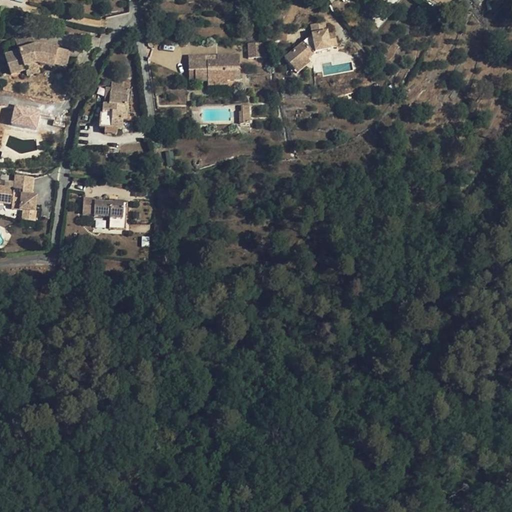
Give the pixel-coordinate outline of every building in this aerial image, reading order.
[(300,65),(308,59),(316,52),(330,49),(329,47),(337,46),(335,34),(327,35),(325,22),(311,25),(312,35),(313,39),(304,43),(284,58),(291,66),(297,61),(300,65)] [(25,68),(37,64),(53,67),(54,65),(66,68),(70,52),(57,49),(41,45),(38,45),(37,45),(35,45),(34,46),(30,33),(15,38),(19,50),(5,55),(12,75),(26,71),(25,68)] [(248,43),(249,59),(266,58),(262,43),(248,43)] [(207,61),(207,56),(188,57),(189,72),(195,71),(195,82),(208,82),(208,86),(227,86),(227,81),(240,81),(240,55),(217,56),(218,61),(207,61)] [(310,61),(308,59),(300,65),(297,61),(291,66),(297,73),(310,61)] [(40,73),(37,64),(25,68),(26,71),(28,77),(40,73)] [(111,89),(99,87),(97,104),(104,105),(103,113),(101,113),(100,127),(105,128),(105,134),(116,135),(117,129),(121,129),(122,120),(126,120),(126,115),(127,106),(126,106),(127,94),(123,93),(124,84),(112,83),(111,89)] [(89,103),(97,104),(99,87),(95,87),(89,103)] [(36,130),(41,110),(14,103),(9,123),(36,130)] [(250,124),(250,112),(241,112),(239,112),(239,124),(250,124)] [(35,176),(17,175),(15,189),(0,187),(0,202),(14,204),(13,209),(25,211),(24,220),(36,222),(38,211),(37,210),(38,196),(33,195),(29,195),(29,190),(33,190),(35,176)] [(96,198),(84,198),(83,214),(95,215),(95,216),(110,217),(109,229),(126,230),(126,209),(123,209),(123,208),(123,201),(115,200),(114,202),(95,201),(96,198)] [(141,237),(141,246),(149,246),(148,236),(141,237)]
